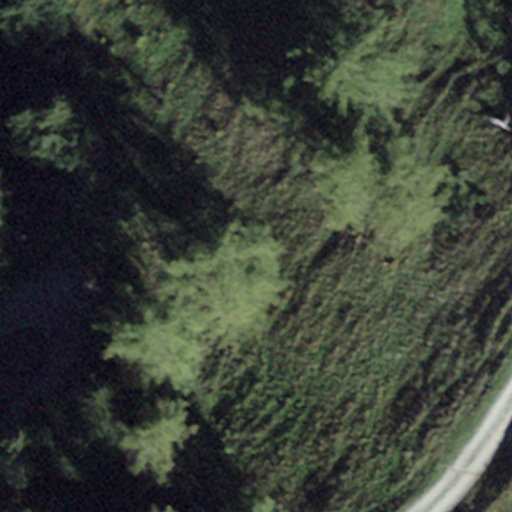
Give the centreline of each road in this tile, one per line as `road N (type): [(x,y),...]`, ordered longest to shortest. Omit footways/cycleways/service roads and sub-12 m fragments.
road 1 (track): [(0,437),(62,363),(83,315),(83,297),(54,287),(31,290),(0,314)]
road 2 (track): [(511,401),(427,511)]
